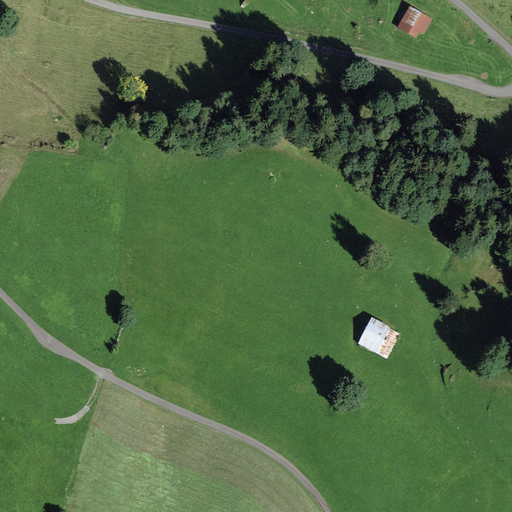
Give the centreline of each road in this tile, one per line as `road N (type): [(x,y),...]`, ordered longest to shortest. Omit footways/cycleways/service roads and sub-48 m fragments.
road 1 (unclassified): [(94,0),(511,91)]
road 2 (unclassified): [(327,511),(281,458),(56,345),(0,289)]
